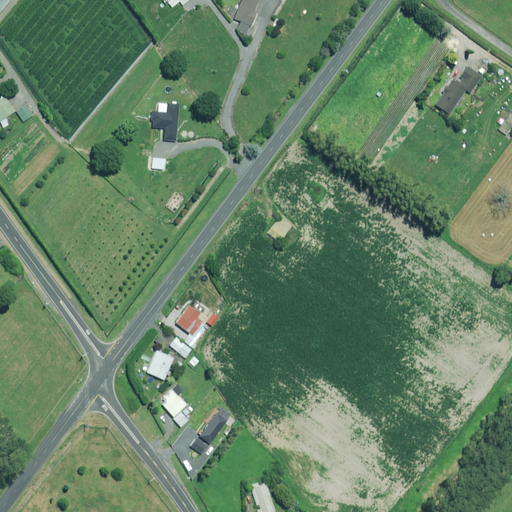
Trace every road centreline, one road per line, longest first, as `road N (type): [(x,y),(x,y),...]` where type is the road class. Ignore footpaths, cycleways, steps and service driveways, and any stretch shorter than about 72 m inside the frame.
road 1 (tertiary): [(110,364),(385,0)]
road 2 (primary): [(0,215),(110,364)]
road 3 (primary): [(91,392),(189,511)]
road 4 (tertiary): [(0,511),(91,392)]
